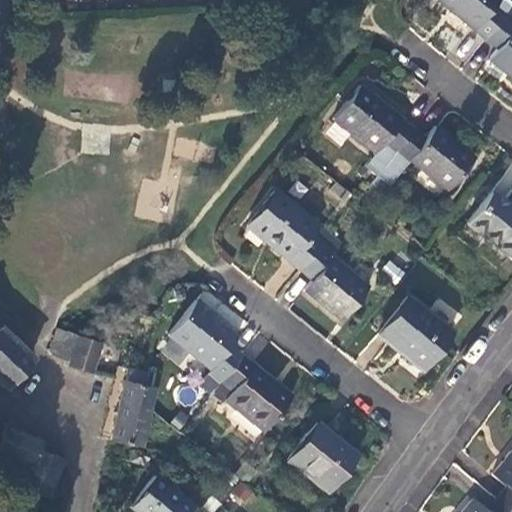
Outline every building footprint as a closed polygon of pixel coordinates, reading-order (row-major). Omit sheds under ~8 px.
[(436,0),(484,38),(503,15),(511,3),(507,0),(436,0)] [(511,22),(503,15),(484,38),(496,47),(486,59),(511,79),(511,22)] [(372,177),(411,128),(358,85),(330,118),(372,153),(361,167),(372,177)] [(424,138),(411,128),(372,177),(384,187),(406,160),(445,191),(472,158),(433,126),(424,138)] [(245,225),(298,269),(318,245),(306,236),(315,226),(272,191),(245,225)] [(465,223),(506,256),(511,248),(511,211),(489,193),(465,223)] [(318,245),(298,269),(310,279),(301,290),(339,321),(365,289),(328,258),(330,255),(318,245)] [(380,272),(397,282),(405,270),(388,260),(380,272)] [(376,335),(418,369),(447,334),(405,299),(376,335)] [(216,382),(238,355),(226,345),(235,334),(192,301),(165,336),(207,371),(205,373),(216,382)] [(30,359),(0,331),(0,384),(3,388),(30,359)] [(54,331),(46,355),(66,360),(64,365),(88,372),(96,344),(54,331)] [(288,395),(238,355),(216,382),(210,390),(260,431),(288,395)] [(108,440),(125,443),(138,445),(147,407),(150,387),(143,385),(145,371),(125,367),(108,440)] [(283,460),(323,492),(353,455),(313,421),(283,460)] [(21,487),(47,500),(64,462),(37,449),(39,443),(4,429),(0,438),(0,457),(28,469),(21,487)] [(506,486),(496,499),(511,511),(511,449),(492,476),(506,486)] [(127,507),(132,511),(187,511),(191,508),(151,476),(127,507)] [(238,481),(229,495),(244,504),(253,490),(238,481)] [(511,511),(496,499),(487,511),(472,500),(462,511),(511,511)]
